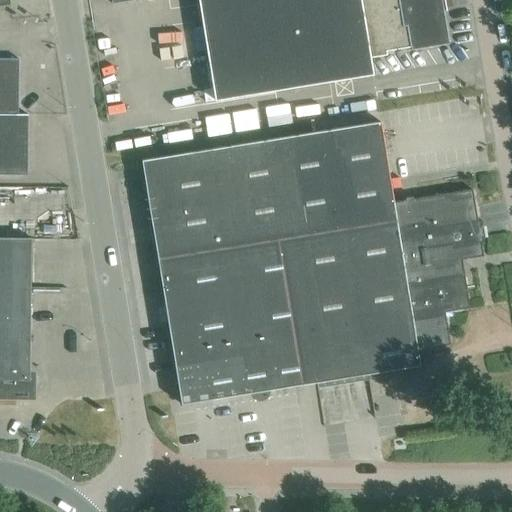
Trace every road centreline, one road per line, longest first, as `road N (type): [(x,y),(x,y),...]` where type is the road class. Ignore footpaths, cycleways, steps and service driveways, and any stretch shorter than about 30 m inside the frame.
road 1 (unclassified): [(131,459),(119,329),(67,0)]
road 2 (unclassified): [(131,459),(164,469),(511,471)]
road 3 (unclassified): [(511,183),(481,0)]
